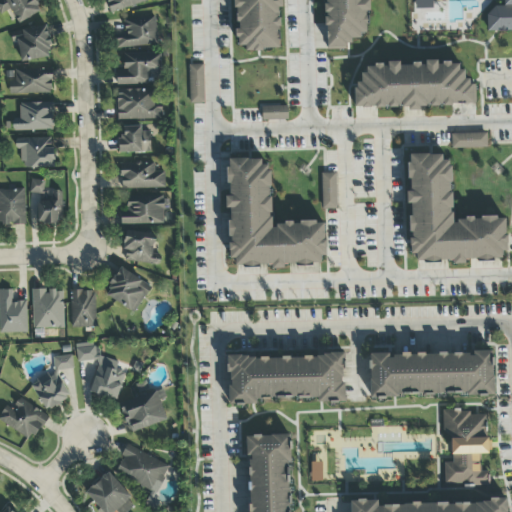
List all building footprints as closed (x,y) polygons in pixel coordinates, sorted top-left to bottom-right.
[(0,0),(0,14),(11,10),(17,24),(40,13),(33,0),(0,0)] [(152,1),(152,0),(106,0),(110,13),(152,1)] [(279,50),(279,8),(283,8),(282,0),(234,0),(235,50),(279,50)] [(324,0),(326,50),(346,49),(346,39),(368,39),(367,12),(370,11),(369,0),(324,0)] [(413,0),(414,10),(432,9),(431,0),(413,0)] [(487,32),(511,32),(511,0),(503,0),(504,7),(487,8),(487,32)] [(158,45),(155,16),(124,19),(126,36),(114,37),(115,50),(158,45)] [(10,31),(12,42),(18,42),(20,62),(51,58),(47,27),(10,31)] [(117,85),(161,83),(160,53),(123,55),(124,72),(116,73),(117,85)] [(354,109),(397,108),(403,104),(407,112),(417,111),(424,107),(476,104),(475,91),(457,63),(441,64),(439,65),(436,61),(428,61),(422,65),(419,61),(410,66),(401,67),(398,62),(390,62),(386,65),(373,65),(366,70),(366,72),(360,75),(361,82),(353,87),(354,109)] [(203,65),(189,65),(190,104),(204,104),(203,65)] [(52,94),(51,68),(14,69),(14,80),(9,80),(9,95),(52,94)] [(162,119),(161,107),(154,107),(153,89),(116,90),(117,121),(162,119)] [(19,104),(19,119),(13,119),(13,132),(54,131),(53,103),(19,104)] [(262,121),(287,121),(287,107),(262,107),(262,121)] [(141,132),(141,127),(123,127),(123,136),(118,136),(119,154),(150,152),(150,132),(141,132)] [(451,149),(487,148),(487,133),(451,134),(451,149)] [(22,169),(55,168),(54,138),(15,139),(15,151),(22,151),(22,169)] [(505,218),(451,219),(451,156),(408,156),(409,193),(406,193),(406,204),(409,204),(410,255),(416,255),(416,262),(505,261),(505,218)] [(323,222),(271,224),(269,160),(227,162),(228,197),(225,197),(226,209),(229,209),(231,267),(272,265),(272,270),(284,269),(283,265),(325,264),(323,222)] [(120,164),(120,190),(165,188),(164,172),(154,172),(154,163),(120,164)] [(320,174),(321,210),(336,209),(335,173),(320,174)] [(61,190),(44,190),(44,181),(30,180),(30,194),(37,194),(37,224),(61,224),(61,190)] [(0,225),(25,225),(25,190),(0,190),(0,225)] [(126,211),(121,211),(120,224),(164,225),(164,197),(126,196),(126,211)] [(123,263),(160,264),(160,255),(153,255),(154,233),(125,232),(123,263)] [(150,285),(118,269),(104,298),(137,313),(150,285)] [(32,290),(33,329),(63,328),(62,291),(47,291),(47,289),(32,290)] [(26,302),(12,302),(12,290),(0,290),(0,333),(27,333),(26,302)] [(96,327),(95,291),(71,292),(71,328),(96,327)] [(116,402),(124,373),(115,371),(118,362),(100,357),(99,347),(86,344),(75,345),(77,363),(97,361),(97,365),(89,394),(116,402)] [(371,354),(370,394),(492,398),(493,352),(472,351),(472,355),(389,353),(389,354),(371,354)] [(53,357),(54,374),(48,374),(30,384),(44,410),(50,409),(68,399),(67,393),(57,374),(57,371),(73,369),(72,355),(53,357)] [(344,403),(344,357),(228,357),(228,406),(256,406),(256,400),(318,400),(318,403),(344,403)] [(0,417),(0,421),(31,442),(48,417),(19,398),(12,410),(7,407),(0,417)] [(487,415),(469,416),(469,411),(441,411),(442,433),(450,433),(451,463),(444,463),(445,486),(489,485),(489,472),(479,472),(478,455),(488,455),(487,415)] [(246,436),(246,464),(250,464),(249,511),(290,511),(292,436),(246,436)] [(115,474),(151,492),(147,502),(151,504),(169,466),(125,445),(120,456),(123,457),(115,474)] [(321,463),(311,463),(312,482),(322,482),(321,463)] [(84,495),(100,511),(113,511),(114,511),(115,511),(127,511),(136,504),(107,473),(84,495)] [(349,511),(506,511),(506,503),(378,504),(378,501),(350,501),(349,511)]
